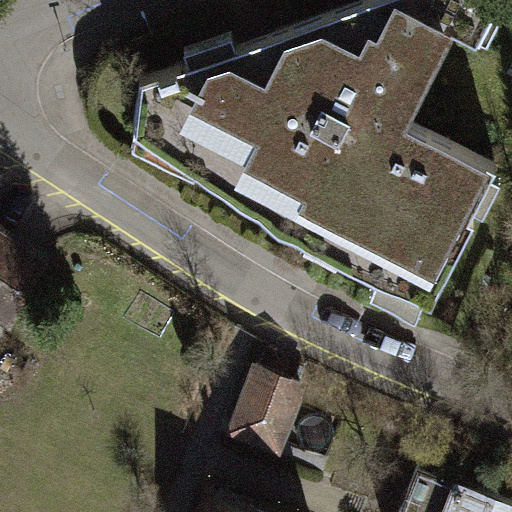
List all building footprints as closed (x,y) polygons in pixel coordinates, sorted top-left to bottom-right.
[(490,168),(495,158),(409,114),(452,25),(476,37),(492,0),(353,0),(235,40),(230,26),(184,42),(188,55),(141,72),(134,124),(170,144),(177,131),(205,147),(195,166),(280,220),(376,271),(371,280),(415,303),(422,290),(430,294),(479,203),(483,204),(499,172),(490,168)] [(0,221),(0,311),(6,315),(45,251),(0,221)] [(256,362),(233,424),(276,440),(299,378),(256,362)] [(511,511),(511,498),(417,462),(397,511),(511,511)] [(285,511),(208,482),(195,511),(285,511)]
